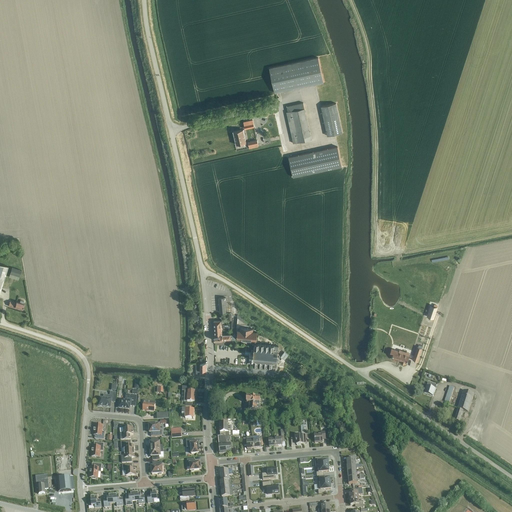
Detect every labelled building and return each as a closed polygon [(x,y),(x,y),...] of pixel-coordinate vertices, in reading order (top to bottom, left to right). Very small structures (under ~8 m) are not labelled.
[(269,68),(275,92),(324,82),(318,57),(269,68)] [(287,106),(288,112),(287,112),(293,143),(311,139),(305,108),(303,103),(287,106)] [(321,106),(328,136),(342,133),(336,103),(321,106)] [(233,131),(236,145),(246,143),(243,129),(233,131)] [(248,142),(249,148),(258,147),(257,140),(248,142)] [(289,157),(293,177),(342,166),(338,147),(289,157)] [(0,291),(8,266),(0,263),(0,291)] [(9,277),(18,280),(22,270),(12,267),(9,277)] [(16,307),(22,309),(24,304),(24,302),(24,301),(21,300),(20,301),(20,302),(16,301),(16,303),(10,301),(8,306),(16,308),(16,307)] [(437,307),(431,305),(427,317),(433,319),(437,307)] [(238,315),(237,318),(247,324),(248,322),(239,316),(238,315)] [(237,339),(257,341),(257,332),(253,332),(253,329),(240,328),(240,331),(238,331),(237,339)] [(214,335),(214,340),(215,341),(216,344),(224,345),(224,340),(231,340),(231,339),(231,334),(222,335),(214,335)] [(280,359),(280,355),(278,354),(279,346),(254,344),(254,350),(251,349),(251,352),(250,352),(250,357),(251,357),(250,360),(253,360),(252,365),(267,367),(267,368),(274,368),(274,367),(277,367),(277,360),(280,359)] [(417,347),(413,360),(417,362),(422,348),(417,347)] [(393,355),(391,359),(396,360),(396,359),(400,361),(400,362),(406,364),(406,363),(407,363),(409,355),(403,353),(403,351),(399,350),(399,351),(394,350),(393,355)] [(424,394),(433,397),(436,386),(428,383),(424,394)] [(445,402),(449,403),(454,388),(450,387),(445,402)] [(468,413),(474,394),(464,391),(454,420),(459,422),(463,411),(468,413)] [(184,397),(184,402),(187,402),(195,403),(195,396),(195,393),(188,392),(184,392),(184,397)] [(115,403),(116,393),(110,393),(110,396),(104,396),(104,398),(99,398),(99,406),(110,407),(111,402),(115,403)] [(120,400),(119,408),(130,409),(130,406),(136,407),(137,397),(126,395),(126,401),(120,400)] [(250,411),(261,412),(261,408),(258,408),(259,407),(260,407),(261,400),(247,399),(247,406),(245,406),(245,411),(250,412),(250,411)] [(144,401),(143,410),(146,411),(155,412),(155,405),(155,402),(150,402),(150,404),(147,404),(148,401),(144,401)] [(185,419),(194,419),(194,410),(186,410),(186,409),(182,408),(182,415),(185,415),(185,419)] [(95,425),(94,436),(95,436),(95,439),(104,440),(105,433),(102,432),(103,426),(101,426),(101,425),(97,424),(97,425),(95,425)] [(220,424),(220,437),(225,436),(225,437),(229,436),(229,433),(228,433),(228,424),(220,424)] [(149,425),(149,431),(150,431),(150,430),(151,430),(151,437),(162,436),(161,431),(160,431),(160,425),(149,425)] [(120,433),(120,440),(130,440),(130,435),(133,435),(133,433),(133,428),(123,429),(123,433),(120,433)] [(281,439),(275,439),(276,447),(282,447),(282,443),(285,443),(284,430),(281,431),(281,439)] [(304,444),(307,444),(306,432),(301,433),(302,436),(295,437),(296,445),(304,445),(304,444)] [(322,440),(325,440),(325,433),(321,433),(321,434),(314,435),(315,444),(322,443),(322,440)] [(225,436),(220,437),(218,437),(219,445),(219,450),(220,451),(219,452),(219,454),(220,454),(232,453),(231,444),(225,445),(225,444),(227,443),(226,441),(231,441),(230,436),(229,436),(225,437),(225,436)] [(253,439),(254,449),(260,448),(263,448),(263,444),(262,437),(259,437),(259,438),(253,438),(253,439)] [(276,447),(275,439),(269,440),(268,437),(265,437),(266,444),(269,444),(269,448),(276,447)] [(149,445),(150,450),(163,449),(163,446),(160,446),(160,442),(158,442),(158,438),(151,439),(151,443),(151,445),(150,445),(149,445)] [(198,443),(195,443),(194,439),(186,440),(187,448),(191,448),(191,454),(199,454),(198,448),(198,443)] [(254,449),(253,439),(246,439),(243,439),(244,446),(247,446),(247,449),(254,449)] [(124,449),(125,453),(134,452),(134,446),(131,446),(131,442),(121,442),(121,449),(124,449)] [(92,457),(100,458),(101,451),(103,452),(104,444),(95,443),(94,447),(93,447),(92,457)] [(163,449),(150,450),(150,455),(151,455),(152,457),(152,461),(159,460),(159,456),(160,456),(160,453),(163,453),(163,449)] [(134,452),(125,453),(125,456),(121,457),(122,463),(132,463),(132,458),(135,458),(134,452)] [(346,460),(347,466),(356,466),(356,465),(355,456),(349,457),(349,460),(346,460)] [(322,458),(315,459),(316,468),(329,466),(328,461),(323,461),(322,458)] [(190,468),(190,471),(191,471),(191,472),(194,472),(194,471),(200,470),(200,471),(201,471),(200,465),(200,462),(194,463),(194,459),(187,460),(188,468),(190,468)] [(152,463),(153,470),(152,470),(152,469),(152,475),(159,474),(159,475),(162,475),(162,474),(163,474),(162,467),(162,462),(152,463)] [(101,472),(102,465),(92,464),(92,468),(91,467),(90,478),(92,478),(92,479),(96,480),(96,479),(98,479),(98,472),(101,472)] [(122,472),(126,472),(126,477),(136,476),(135,471),(135,469),(132,469),(132,465),(122,465),(122,472)] [(329,466),(316,468),(317,468),(318,473),(316,473),(317,476),(324,476),(324,473),(329,472),(329,466)] [(268,473),(262,474),(262,480),(275,479),(275,475),(277,475),(276,468),(267,469),(268,473)] [(324,476),(317,476),(318,485),(331,484),(330,478),(324,479),(324,476)] [(57,479),(59,492),(71,491),(70,477),(57,479)] [(47,480),(36,481),(36,489),(37,489),(38,495),(44,494),(44,490),(48,489),(47,480)] [(271,482),(262,483),(263,487),(267,487),(268,495),(279,494),(278,486),(271,486),(271,482)] [(331,484),(318,485),(318,494),(326,493),(325,490),(331,490),(331,484)] [(194,488),(183,489),(183,497),(180,497),(180,501),(189,501),(189,497),(195,496),(194,488)] [(349,494),(350,499),(359,499),(358,496),(362,495),(362,489),(355,490),(356,493),(349,494)] [(147,496),(148,504),(154,503),(154,501),(157,500),(157,492),(150,492),(151,496),(147,496)] [(135,502),(135,493),(134,493),(134,494),(129,494),(129,498),(125,498),(126,506),(133,505),(132,503),(135,502)] [(135,493),(135,502),(138,502),(139,505),(145,504),(144,497),(141,497),(141,493),(135,494),(135,493)] [(114,504),(113,495),(112,495),(112,496),(107,496),(107,500),(104,500),(104,508),(111,507),(111,505),(114,504)] [(113,495),(114,504),(117,504),(117,507),(123,506),(123,499),(119,499),(119,495),(113,496),(113,495)] [(91,498),(91,506),(95,506),(95,509),(102,508),(101,501),(97,501),(97,497),(91,498)] [(359,499),(350,499),(350,506),(357,505),(357,509),(364,508),(363,502),(359,502),(359,499)] [(219,500),(220,508),(228,508),(227,500),(219,500)] [(182,506),(182,511),(196,510),(196,511),(195,503),(191,503),(187,503),(187,506),(182,506)]
